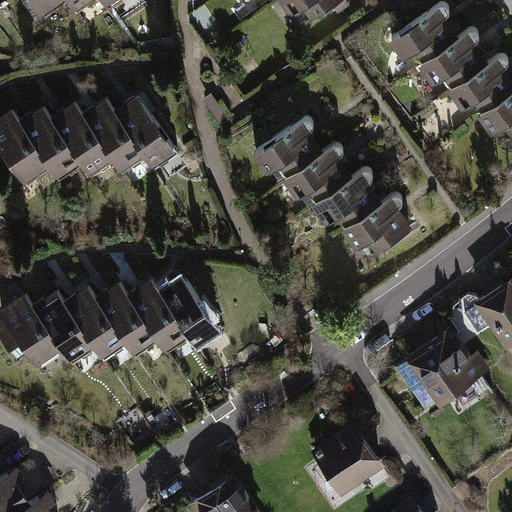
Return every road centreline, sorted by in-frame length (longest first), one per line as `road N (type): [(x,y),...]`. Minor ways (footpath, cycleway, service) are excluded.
road 1 (residential): [(368,328),(140,482),(119,511)]
road 2 (residential): [(511,212),(368,328)]
